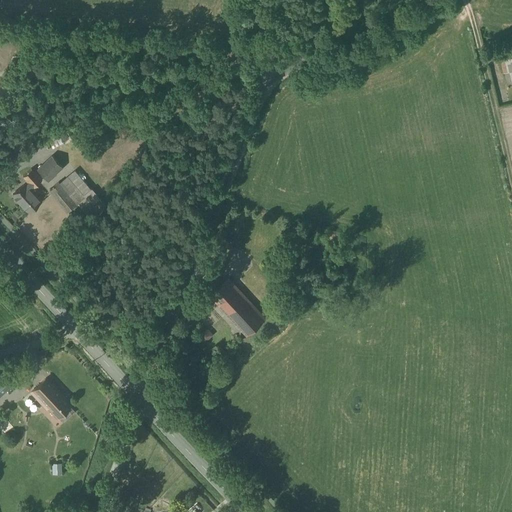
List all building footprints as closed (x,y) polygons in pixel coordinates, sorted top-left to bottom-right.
[(511,59),(502,61),(505,76),(510,75),(511,80),(511,59)] [(68,175),(50,156),(11,194),(30,213),(50,194),(76,222),(106,194),(79,165),(68,175)] [(268,316),(226,277),(208,296),(251,335),(268,316)] [(79,415),(45,377),(25,395),(58,433),(79,415)] [(62,464),(53,464),(53,477),(62,477),(62,464)]
